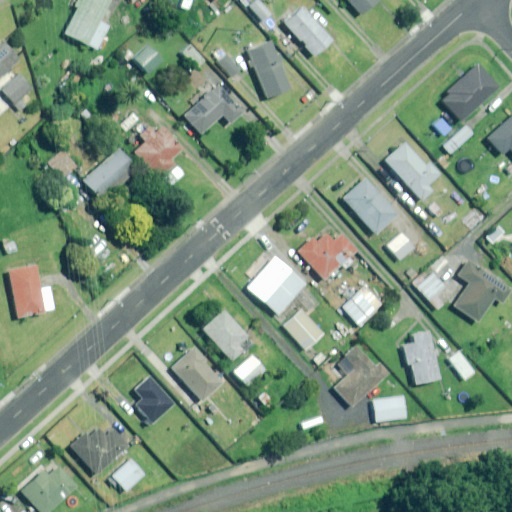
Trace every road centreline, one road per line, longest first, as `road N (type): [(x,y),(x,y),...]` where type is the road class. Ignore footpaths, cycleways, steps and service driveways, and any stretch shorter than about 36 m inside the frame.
road 1 (residential): [(0,430),(476,0)]
road 2 (track): [(511,418),(314,450),(184,486),(125,511)]
